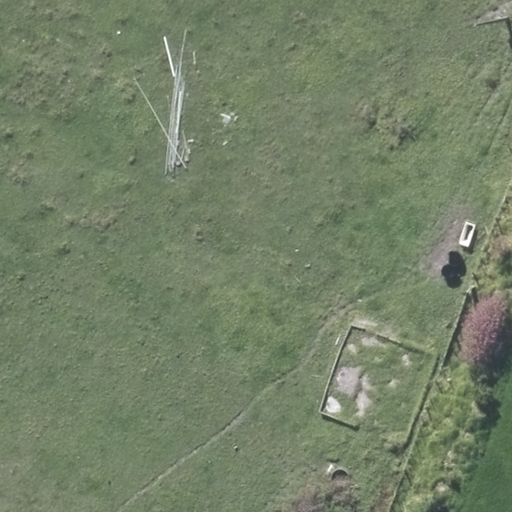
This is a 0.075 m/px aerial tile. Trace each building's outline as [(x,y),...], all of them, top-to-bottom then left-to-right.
[(232,110),(410,138),(421,66),(243,39),(232,110)] [(442,71),(476,80),(482,59),(448,49),(442,71)] [(420,110),(453,118),(460,90),(425,84),(420,110)] [(215,206),(409,239),(421,170),(227,137),(215,206)] [(326,414),(409,448),(444,358),(438,356),(443,343),(428,337),(423,350),(362,325),(326,414)] [(311,452),(365,472),(376,443),(322,421),(311,452)]
